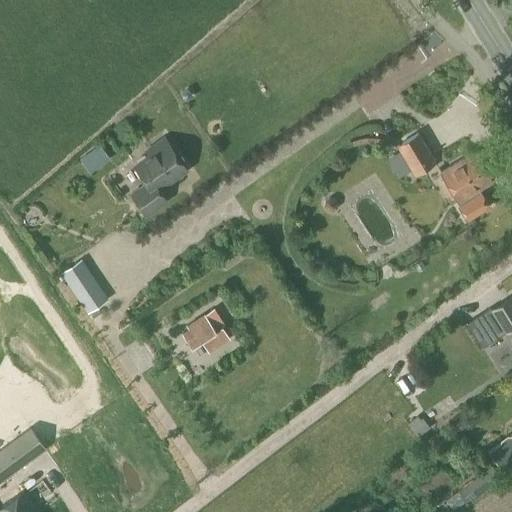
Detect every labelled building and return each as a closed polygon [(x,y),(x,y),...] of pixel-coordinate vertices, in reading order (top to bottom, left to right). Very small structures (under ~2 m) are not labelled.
[(344,154),(368,156),(370,133),(346,131),(344,154)] [(395,146),(410,171),(412,176),(435,163),(417,133),(395,146)] [(131,194),(144,214),(165,201),(157,188),(185,170),(166,140),(147,152),(151,158),(137,167),(147,183),(131,194)] [(473,152),(439,173),(457,202),(456,202),(466,219),(488,206),(478,189),(491,181),(473,152)] [(324,201),(323,206),(326,211),(331,212),(336,209),(337,204),(334,199),(329,198),(324,201)] [(328,265),(340,291),(364,279),(352,254),(328,265)] [(62,273),(87,313),(106,301),(80,261),(62,273)] [(511,295),(491,309),(505,332),(511,327),(511,295)] [(480,347),(505,332),(491,309),(490,308),(465,323),(466,324),(480,347)] [(188,328),(182,332),(190,345),(201,339),(208,350),(228,337),(220,325),(214,329),(203,313),(186,324),(188,328)] [(8,400),(0,406),(0,424),(17,411),(8,400)] [(401,421),(414,431),(423,420),(411,409),(401,421)] [(0,481),(1,481),(44,449),(28,428),(0,448),(0,481)] [(511,432),(486,451),(501,471),(511,463),(511,432)] [(455,491),(462,501),(497,476),(490,466),(455,491)] [(0,511),(35,511),(37,511),(22,491),(0,507),(0,511)]
